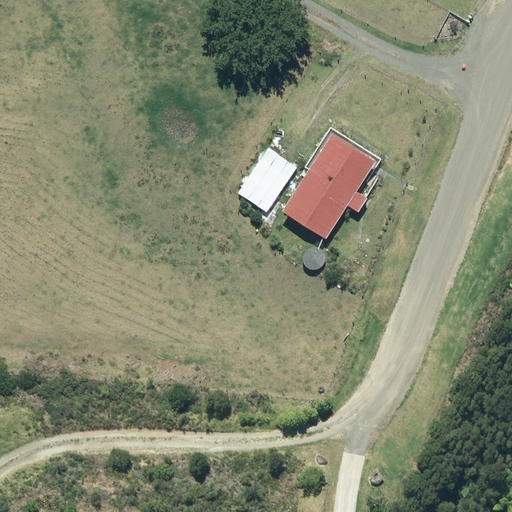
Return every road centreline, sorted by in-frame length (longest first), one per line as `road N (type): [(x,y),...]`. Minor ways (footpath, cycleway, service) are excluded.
road 1 (track): [(384,381),(354,368),(310,407),(51,411),(0,425)]
road 2 (residential): [(384,381),(511,40)]
road 3 (unknown): [(499,75),(360,0)]
